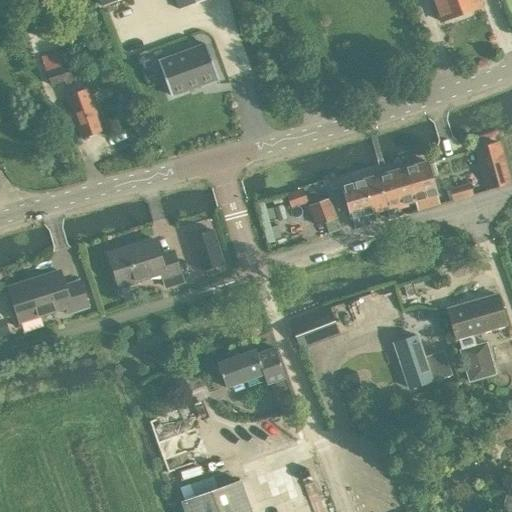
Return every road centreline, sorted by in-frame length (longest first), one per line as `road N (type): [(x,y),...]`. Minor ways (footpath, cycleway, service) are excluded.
road 1 (residential): [(218,158),(511,69)]
road 2 (unclassified): [(254,274),(287,256),(511,190)]
road 3 (unknown): [(318,468),(330,450),(311,366),(426,324)]
road 4 (residential): [(0,215),(218,158)]
road 5 (unknown): [(254,274),(318,468)]
road 6 (unclassified): [(97,324),(254,274)]
road 7 (unclassified): [(254,274),(218,158)]
